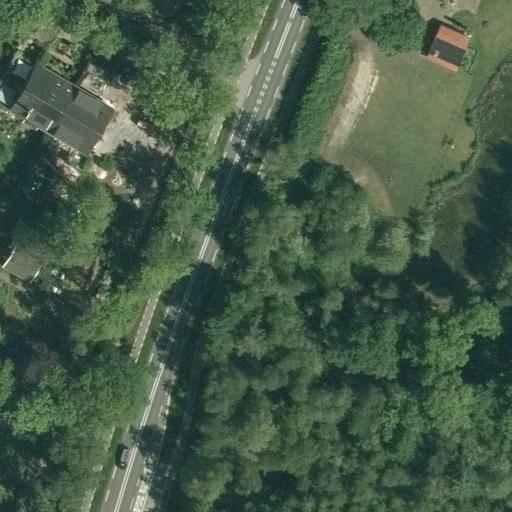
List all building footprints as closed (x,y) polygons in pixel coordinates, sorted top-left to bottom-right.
[(393,0),(391,0),(386,11),(397,16),(402,4),(393,0)] [(27,9),(16,32),(42,44),(44,45),(50,48),(61,25),(41,16),(27,9)] [(473,38),(442,24),(426,59),(458,73),(473,38)] [(92,53),(85,72),(115,83),(122,64),(92,53)] [(38,125),(49,131),(74,87),(40,67),(33,63),(8,107),(20,114),(24,117),(22,122),(35,130),(38,125)] [(74,87),(49,131),(88,154),(114,109),(74,87)] [(16,243),(2,266),(30,282),(44,260),(16,243)] [(400,295),(396,299),(395,307),(398,312),(407,313),(411,309),(412,301),(409,297),(400,295)]
